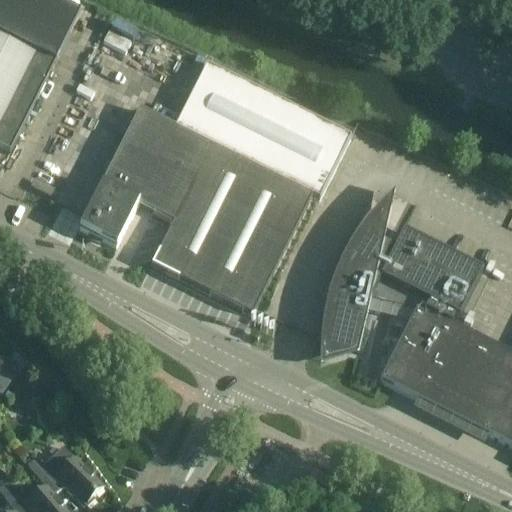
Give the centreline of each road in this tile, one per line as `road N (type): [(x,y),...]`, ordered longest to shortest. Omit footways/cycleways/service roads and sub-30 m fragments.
road 1 (unknown): [(244,374),(278,348),(352,216),(376,198),(396,199),(511,262)]
road 2 (tertiary): [(511,499),(244,374)]
road 3 (tertiary): [(244,374),(0,238)]
road 4 (tertiary): [(167,511),(244,374)]
